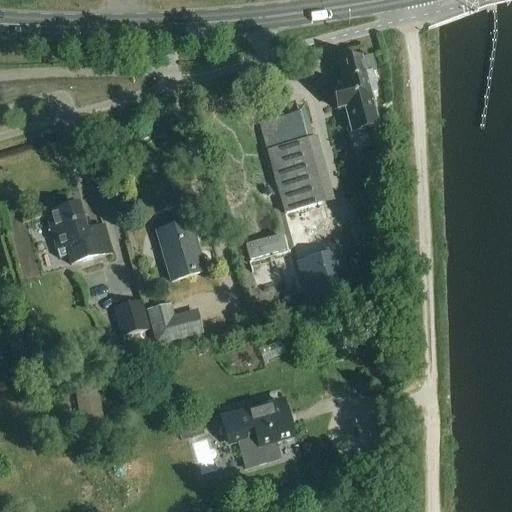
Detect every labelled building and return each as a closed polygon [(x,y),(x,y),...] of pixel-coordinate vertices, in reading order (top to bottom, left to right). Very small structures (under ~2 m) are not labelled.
[(344,92),(331,96),(336,115),(345,113),(348,124),(351,135),(363,132),(378,128),(370,95),(375,94),(370,76),(375,75),(371,59),(370,58),(337,67),(344,92)] [(271,124),(261,126),(268,155),(311,143),(304,115),(271,124)] [(50,215),(45,217),(56,252),(59,262),(67,260),(70,268),(111,255),(103,228),(85,233),(77,207),(73,208),(72,203),(48,210),(50,215)] [(326,212),(287,221),(290,237),(330,227),(326,212)] [(169,285),(203,275),(187,224),(154,235),(169,285)] [(297,300),(284,303),(287,314),(300,311),(297,300)] [(143,303),(116,311),(124,338),(151,330),(143,303)] [(157,349),(204,336),(197,311),(175,317),(172,306),(147,313),(157,349)] [(340,344),(354,340),(348,321),(314,331),(320,351),(332,347),(335,356),(343,353),(340,344)] [(22,333),(12,336),(15,347),(25,345),(22,333)] [(280,462),(277,449),(295,443),(282,401),(219,419),(228,449),(237,446),(244,472),(280,462)]
